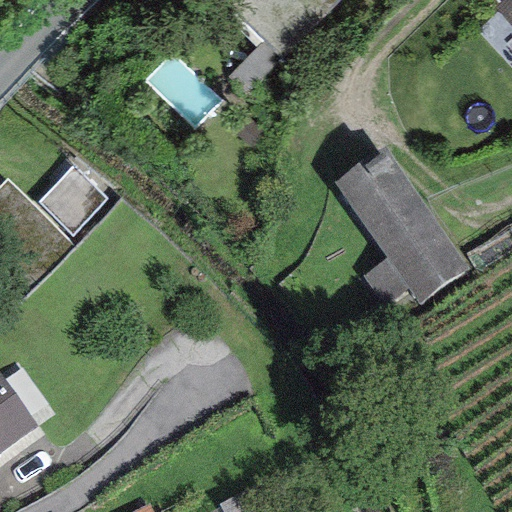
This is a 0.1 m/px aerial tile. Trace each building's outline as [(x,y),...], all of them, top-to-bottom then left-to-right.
[(222,0),(281,58),(338,0),(222,0)] [(424,307),(473,273),(392,158),(340,194),(387,262),(361,280),(382,310),(411,289),(424,307)] [(107,200),(73,167),(39,204),(73,236),(107,200)] [(75,248),(8,181),(0,188),(0,279),(21,301),(75,248)] [(0,376),(0,454),(37,427),(0,376)] [(268,511),(253,485),(218,505),(222,511),(268,511)]
